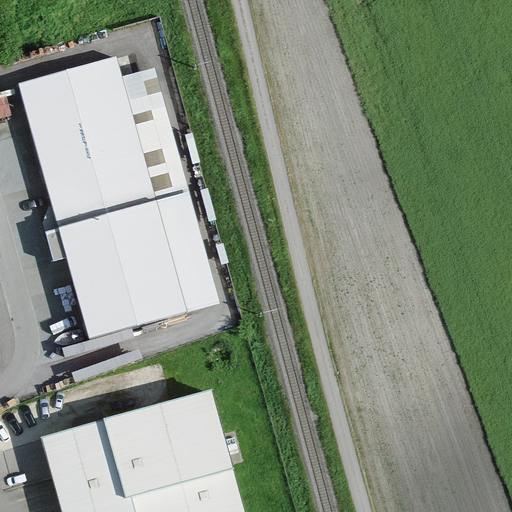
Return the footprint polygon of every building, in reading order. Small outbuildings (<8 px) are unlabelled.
[(117,59),(19,87),(93,344),(191,316),(134,121),(122,79),(117,59)] [(167,111),(155,69),(122,79),(134,121),(167,111)] [(245,323),(192,132),(181,135),(235,326),(245,323)] [(212,273),(176,150),(155,156),(191,279),(212,273)] [(108,424),(45,441),(64,511),(244,511),(234,477),(240,475),(218,394),(108,424)]
